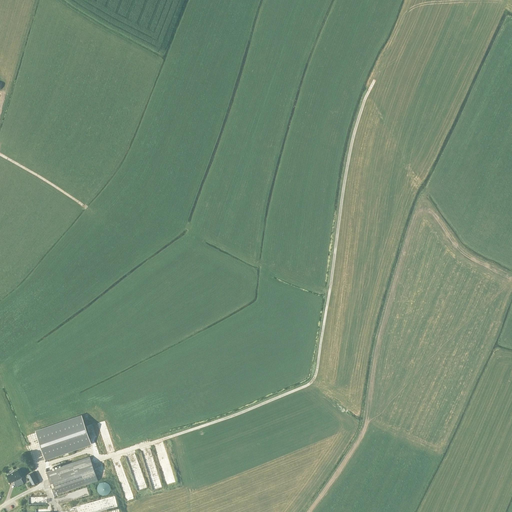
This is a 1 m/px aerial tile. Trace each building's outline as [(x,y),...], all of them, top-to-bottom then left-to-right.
[(35,431),(45,459),(91,443),(81,416),(35,431)] [(117,430),(114,431),(118,447),(122,446),(117,430)] [(90,458),(69,465),(78,487),(97,481),(90,458)] [(69,465),(46,472),(50,484),(53,483),(54,489),(51,490),(53,495),(78,487),(69,465)] [(125,494),(130,492),(124,474),(121,466),(119,466),(120,470),(119,471),(121,477),(118,478),(119,480),(122,479),(124,483),(122,484),(123,486),(122,487),(125,494)] [(7,475),(11,482),(14,480),(15,482),(15,483),(17,486),(23,483),(20,477),(21,477),(17,470),(14,472),(14,471),(10,473),(10,474),(7,475)] [(111,489),(111,488),(110,488),(110,487),(110,486),(110,485),(109,485),(109,484),(108,484),(108,483),(107,483),(106,482),(105,482),(104,482),(103,482),(102,482),(101,482),(101,483),(100,483),(99,484),(98,485),(98,486),(97,486),(97,487),(97,488),(97,489),(97,490),(97,491),(98,492),(98,493),(99,493),(99,494),(100,494),(100,495),(101,495),(102,495),(103,495),(104,496),(105,495),(106,495),(107,495),(108,494),(109,494),(109,493),(110,492),(110,491),(110,490),(111,489)] [(66,493),(68,499),(85,495),(84,489),(66,493)] [(73,508),(73,511),(94,511),(114,508),(112,499),(73,508)]
